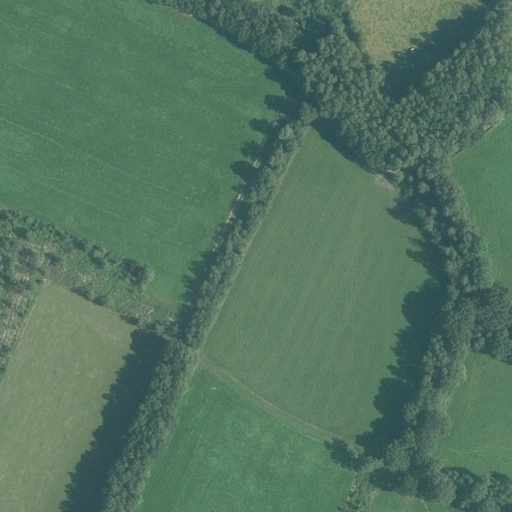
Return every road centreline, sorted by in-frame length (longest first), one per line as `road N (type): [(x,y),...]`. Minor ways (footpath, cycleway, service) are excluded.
road 1 (track): [(307,88),(273,121),(176,332),(267,406),(384,453),(408,480),(408,492)]
road 2 (track): [(165,0),(236,29),(272,55),(386,167),(436,158),(511,101)]
